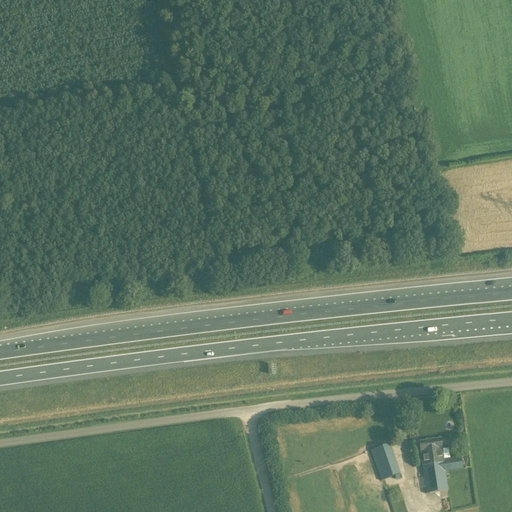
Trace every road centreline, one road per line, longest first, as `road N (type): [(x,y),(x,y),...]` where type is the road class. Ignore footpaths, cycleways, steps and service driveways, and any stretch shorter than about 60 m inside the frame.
road 1 (motorway): [(511,292),(0,353)]
road 2 (motorway): [(0,380),(511,320)]
road 3 (unclassified): [(511,382),(248,410)]
road 4 (unclassified): [(248,410),(0,443)]
